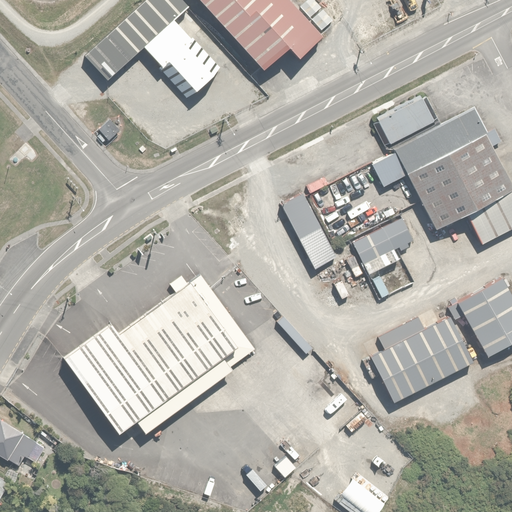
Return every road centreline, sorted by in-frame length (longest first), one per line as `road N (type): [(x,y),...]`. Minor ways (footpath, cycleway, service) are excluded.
road 1 (tertiary): [(133,206),(511,8)]
road 2 (unclassified): [(133,206),(0,61)]
road 3 (tertiary): [(0,334),(60,258),(133,206)]
